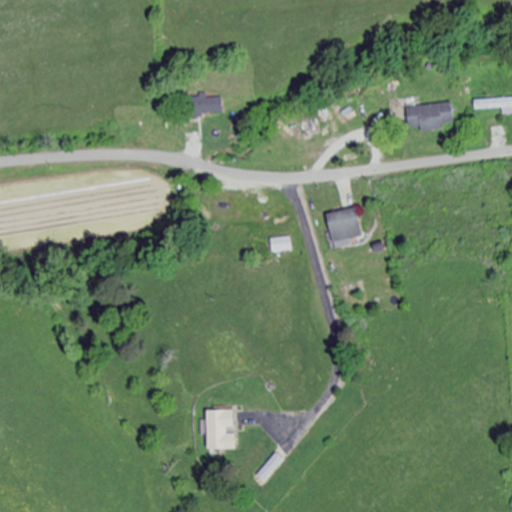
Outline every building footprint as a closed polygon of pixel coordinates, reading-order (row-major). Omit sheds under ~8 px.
[(511,109),(511,99),(476,101),(476,111),(511,109)] [(224,100),(190,100),(190,117),(224,117),(224,100)] [(457,128),(454,104),(408,109),(411,134),(457,128)] [(365,240),(358,210),(329,216),(335,247),(365,240)] [(293,239),(273,239),(273,254),(293,253),(293,239)] [(210,413),(210,453),(237,453),(237,433),(237,413),(210,413)]
